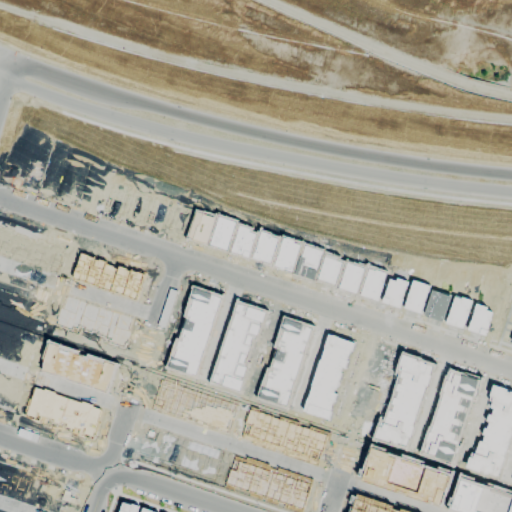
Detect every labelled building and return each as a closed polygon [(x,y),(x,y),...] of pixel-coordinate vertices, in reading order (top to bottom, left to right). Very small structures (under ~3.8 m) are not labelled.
[(35,184),(44,156),(27,150),(18,178),(20,179),(35,184)] [(54,164),(48,162),(40,185),(57,191),(66,165),(55,161),(54,164)] [(69,167),(87,173),(79,199),(61,193),(69,167)] [(98,174),(109,178),(100,206),(82,200),(91,174),(98,176),(98,174)] [(109,190),(113,179),(130,185),(123,204),(125,205),(121,214),(102,208),(108,189),(109,190)] [(143,194),(150,196),(141,222),(124,216),(133,189),(144,192),(143,194)] [(166,197),(155,194),(145,221),(163,228),(172,201),(165,199),(166,197)] [(186,209),(192,211),(184,235),(167,229),(176,202),(187,206),(186,209)] [(196,210),(215,217),(206,243),(188,236),(196,210)] [(219,215),(237,221),(227,250),(209,244),(219,215)] [(239,223),(250,227),(250,231),(255,233),(248,257),(230,250),(239,223)] [(0,254),(54,273),(63,245),(54,242),(53,245),(44,241),(45,239),(37,236),(35,240),(11,232),(12,229),(3,226),(2,228),(0,227),(0,254)] [(261,230),(272,234),(271,236),(278,238),(269,263),(252,257),(261,230)] [(283,236),(273,265),(292,271),(300,244),(294,242),(294,240),(283,236)] [(301,255),(305,244),(322,250),(315,269),(317,269),(314,279),(294,273),(300,255),(301,255)] [(72,277),(135,299),(146,272),(136,269),(135,271),(118,265),(117,268),(106,263),(106,260),(90,255),(90,252),(80,249),(72,277)] [(325,252),(317,279),(334,285),(341,262),(336,259),(337,256),(325,252)] [(347,261),(364,267),(356,293),(338,287),(347,261)] [(369,266),(386,272),(377,300),(359,294),(369,266)] [(0,272),(50,290),(40,320),(25,315),(26,311),(0,302),(0,272)] [(395,280),(389,278),(381,301),(399,308),(407,281),(396,277),(395,280)] [(412,278),(429,285),(420,313),(402,307),(412,278)] [(194,287),(220,297),(195,376),(167,366),(170,355),(174,355),(178,340),(181,340),(189,316),(187,314),(193,299),(190,297),(194,287)] [(432,288),(450,295),(442,321),(423,314),(432,288)] [(64,295),(74,298),(75,296),(86,299),(85,302),(112,310),(113,309),(123,312),(123,315),(131,317),(123,348),(102,341),(103,337),(83,330),(82,332),(77,330),(76,332),(53,324),(64,295)] [(454,296),(460,298),(461,296),(472,300),(462,328),(445,322),(454,296)] [(237,303),(212,381),(239,390),(243,379),(241,379),(247,363),(244,361),(252,337),(256,338),(265,311),(237,303)] [(475,303),(486,305),(486,309),(492,312),(491,314),(484,335),(466,329),(475,303)] [(285,317),(311,327),(285,405),(258,397),(262,385),(265,386),(269,370),(272,370),(280,346),(277,345),(283,328),(281,327),(285,317)] [(0,326),(24,334),(26,329),(38,332),(35,345),(30,343),(24,364),(0,356),(0,326)] [(327,333),(302,410),(329,420),(331,410),(329,410),(336,392),(333,392),(342,367),(345,368),(353,342),(327,333)] [(49,342),(40,369),(106,392),(115,364),(105,361),(105,363),(59,348),(60,345),(49,342)] [(432,365),(405,446),(374,437),(382,415),(386,416),(401,371),(396,369),(402,354),(432,365)] [(449,371),(422,451),(452,462),(458,441),(453,439),(455,433),(458,434),(461,426),(458,425),(460,420),(463,422),(466,413),(463,412),(465,406),(468,407),(478,380),(449,371)] [(0,407),(10,411),(21,382),(11,379),(11,376),(0,373),(0,407)] [(161,375),(238,403),(227,436),(150,409),(161,375)] [(511,391),(511,428),(496,477),(464,467),(472,446),(476,447),(478,440),(482,441),(484,435),(482,433),(484,426),(487,427),(488,421),(485,420),(487,412),(491,413),(492,407),(486,405),(492,384),(511,391)] [(23,416),(33,386),(44,389),(44,387),(56,391),(55,393),(80,402),(81,400),(93,403),(92,406),(101,409),(92,440),(77,435),(78,430),(40,418),(39,422),(23,416)] [(240,437),(251,440),(250,443),(273,451),(274,448),(282,451),(281,454),(317,465),(321,453),(324,454),(331,432),(310,425),(309,428),(273,417),(273,415),(259,410),(260,408),(250,405),(240,437)] [(145,420),(226,449),(214,484),(131,455),(145,420)] [(438,506),(449,474),(369,446),(358,481),(438,506)] [(299,511),(302,511),(312,479),(278,467),(277,470),(268,467),(268,464),(235,452),(223,486),(233,490),(234,487),(280,502),(280,505),(299,511)] [(0,457),(1,454),(13,458),(12,461),(31,467),(32,464),(53,471),(51,474),(62,478),(64,475),(82,482),(72,511),(50,511),(0,496),(1,492),(0,491),(0,457)] [(453,511),(511,511),(511,495),(460,479),(450,511),(453,511)] [(413,511),(354,493),(347,511),(413,511)] [(119,511),(123,502),(131,504),(132,503),(139,505),(136,511),(119,511)]
